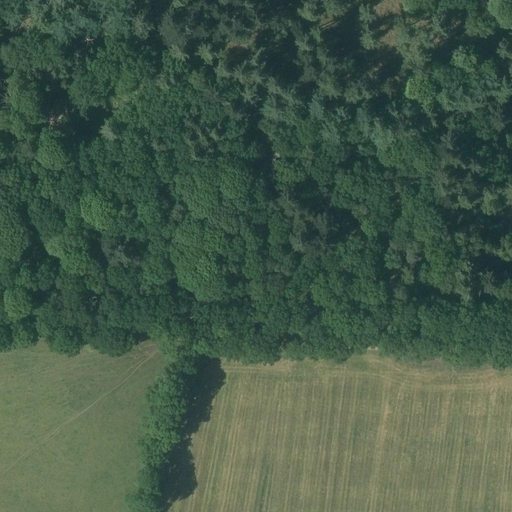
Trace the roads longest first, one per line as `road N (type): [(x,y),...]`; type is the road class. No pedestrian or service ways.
road 1 (track): [(0,309),(511,328)]
road 2 (track): [(0,35),(4,225),(45,243),(91,279),(106,314)]
